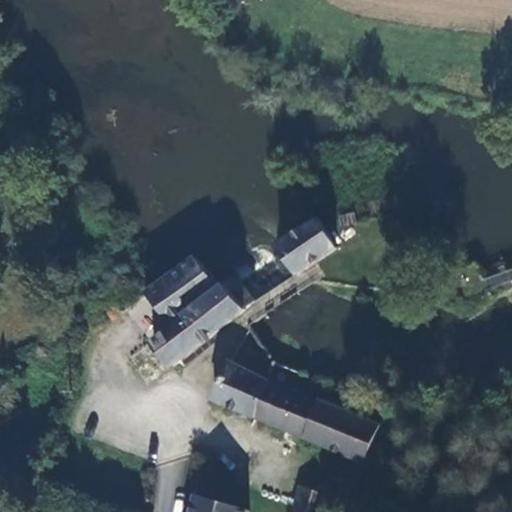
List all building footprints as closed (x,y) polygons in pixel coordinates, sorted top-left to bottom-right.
[(259,257),(279,288),(318,263),(298,232),(293,235),(259,257)] [(170,378),(254,311),(232,283),(220,293),(194,260),(154,292),(144,300),(172,336),(150,353),(170,378)] [(269,380),(233,365),(216,400),(255,417),(269,380)] [(376,426),(269,380),(255,417),(362,464),(376,426)] [(293,511),(322,511),(328,496),(298,488),(292,511),(293,511)] [(199,497),(194,511),(247,511),(199,497)]
